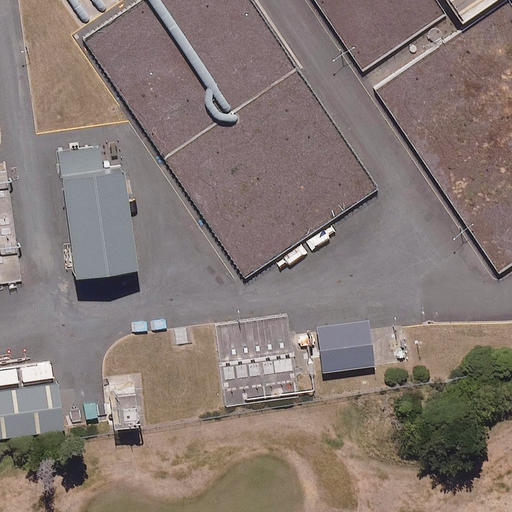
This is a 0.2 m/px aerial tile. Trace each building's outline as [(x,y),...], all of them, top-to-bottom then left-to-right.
[(447,0),(460,18),(487,0),(447,0)] [(133,262),(120,165),(102,167),(99,145),(56,151),(72,270),(133,262)] [(367,318),(315,324),(321,371),(372,363),(367,318)] [(56,381),(0,388),(0,435),(62,427),(56,381)] [(133,386),(113,388),(116,423),(136,421),(133,386)]
